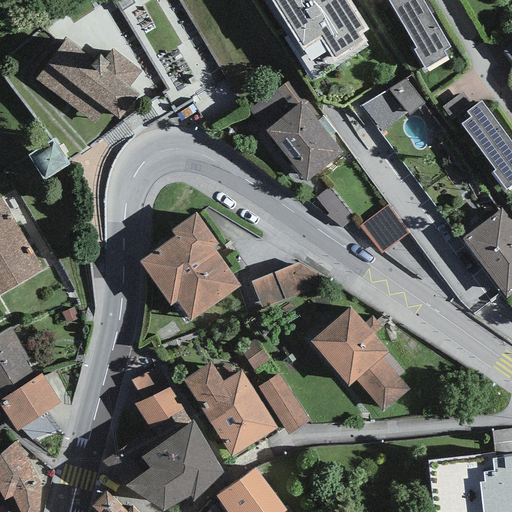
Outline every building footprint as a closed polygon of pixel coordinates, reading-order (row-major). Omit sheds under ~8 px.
[(268,0),(302,53),(320,41),(336,65),(366,46),(361,39),(368,35),(345,0),(268,0)] [(392,0),(387,3),(416,52),(415,53),(425,71),(446,59),(443,53),(449,49),(419,0),(392,0)] [(94,64),(65,44),(37,84),(97,127),(107,113),(121,123),(139,98),(130,91),(143,73),(112,51),(105,61),(100,57),(94,64)] [(406,81),(389,92),(409,118),(424,106),(406,81)] [(472,106),(463,93),(442,108),(451,120),(472,106)] [(387,95),(361,109),(381,137),(404,117),(387,95)] [(266,134),(306,185),(342,156),(302,105),(266,134)] [(511,145),(481,105),(467,115),(471,120),(461,127),(495,174),(493,175),(506,193),(511,188),(511,145)] [(0,191),(0,242),(23,230),(0,191)] [(409,235),(387,206),(359,228),(381,254),(409,235)] [(177,293),(190,313),(240,280),(212,240),(217,238),(194,207),(170,223),(175,229),(140,254),(170,297),(177,293)] [(460,241),(505,301),(511,295),(511,225),(501,211),(460,241)] [(0,289),(43,265),(23,230),(0,242),(0,289)] [(252,279),(263,306),(329,279),(298,260),(252,279)] [(354,375),(383,408),(409,386),(381,353),(389,345),(349,300),(310,335),(348,380),(354,375)] [(0,399),(34,379),(26,364),(30,362),(9,328),(0,333),(0,399)] [(257,343),(243,352),(255,369),(268,360),(257,343)] [(212,364),(185,380),(232,458),(278,430),(242,372),(223,383),(212,364)] [(141,456),(192,421),(169,387),(165,390),(152,369),(131,381),(141,400),(134,404),(150,429),(102,462),(124,486),(150,467),(141,456)] [(41,375),(34,379),(0,399),(0,404),(17,432),(60,405),(41,375)] [(277,375),(257,388),(288,435),(308,423),(277,375)] [(150,467),(124,486),(128,490),(131,489),(162,510),(191,495),(196,500),(224,474),(192,421),(141,456),(150,467)] [(19,440),(0,454),(0,493),(2,497),(5,501),(12,498),(18,511),(38,511),(42,487),(19,440)] [(511,511),(511,454),(503,455),(504,456),(495,456),(494,452),(429,460),(433,511),(511,511)] [(256,468),(216,496),(226,511),(283,511),(285,510),(256,468)] [(98,511),(136,511),(133,508),(129,511),(126,511),(106,492),(92,506),(98,511)] [(2,497),(0,498),(0,511),(18,511),(12,498),(5,501),(2,497)]
